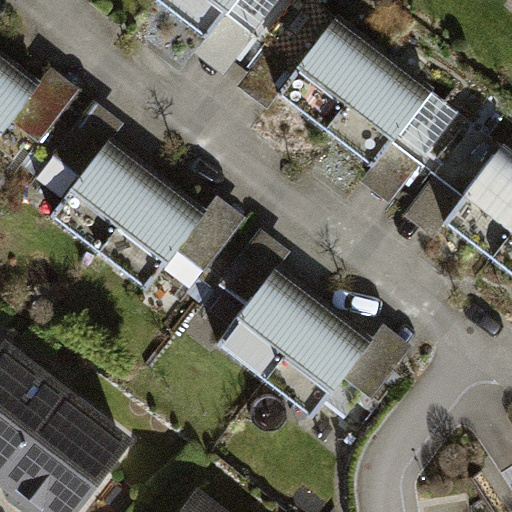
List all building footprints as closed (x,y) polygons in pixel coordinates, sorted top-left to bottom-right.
[(244,0),(165,0),(162,5),(212,43),(244,0)] [(335,13),(275,91),(326,129),(385,51),(335,13)] [(0,141),(45,82),(0,48),(0,141)] [(435,89),(385,51),(326,129),(376,167),(435,89)] [(104,136),(45,214),(95,252),(155,174),(104,136)] [(511,154),(499,145),(439,223),(490,261),(511,232),(511,154)] [(205,212),(155,174),(95,252),(145,290),(205,212)] [(511,232),(490,261),(511,278),(511,232)] [(276,261),(216,339),(267,377),(326,299),(276,261)] [(376,337),(326,299),(267,377),(316,415),(376,337)] [(0,468),(65,385),(4,338),(0,342),(0,468)] [(0,468),(0,481),(39,511),(73,511),(132,437),(65,385),(0,468)] [(187,511),(242,511),(209,485),(187,511)]
